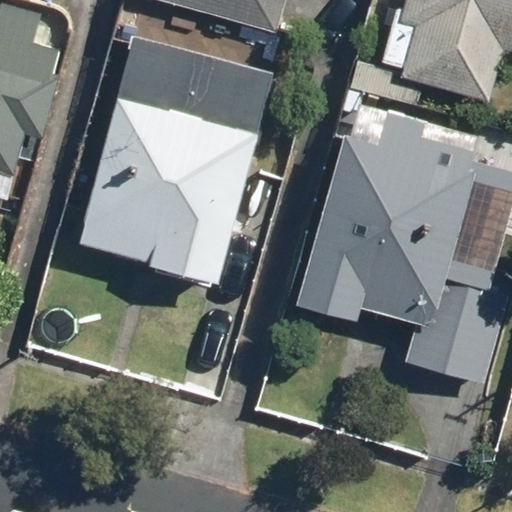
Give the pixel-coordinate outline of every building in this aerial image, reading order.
[(0,192),(13,196),(31,131),(45,135),(64,68),(57,66),(64,43),(38,37),(46,9),(13,0),(7,0),(4,14),(0,12),(0,192)] [(179,0),(281,29),(289,0),(179,0)] [(511,0),(408,0),(404,19),(419,23),(405,72),(495,98),(509,49),(511,49),(511,0)] [(192,41),(142,29),(127,89),(123,88),(85,240),(228,275),(265,128),(259,127),(267,97),(184,76),(192,41)] [(358,318),(368,282),(431,300),(460,196),(462,197),(480,134),(390,109),(382,137),(377,136),(375,140),(346,132),(299,302),(358,318)]
